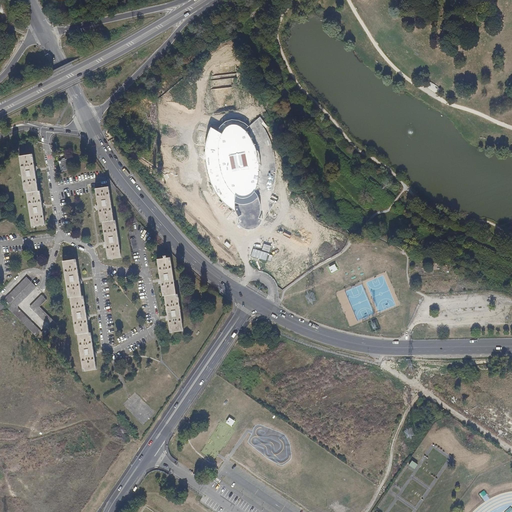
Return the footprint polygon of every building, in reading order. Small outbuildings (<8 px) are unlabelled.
[(220,127),(217,131),(210,127),(206,141),(206,152),(207,168),(212,183),(218,196),(229,208),(235,211),(236,217),(241,221),(239,224),(244,228),(250,230),(257,228),(262,224),(262,219),(258,218),(261,213),(260,205),(258,197),(257,194),(254,192),(260,180),(259,165),(257,151),(252,142),(248,132),(245,129),(249,127),(245,123),(239,121),(233,119),(225,122),(220,127)] [(46,225),(41,194),(39,194),(33,158),(31,158),(31,155),(20,156),(25,190),(27,190),(32,227),(46,225)] [(70,168),(68,159),(59,161),(59,162),(62,171),(70,168)] [(115,224),(109,187),(96,189),(100,220),(103,220),(108,256),(110,256),(110,259),(122,257),(117,223),(115,224)] [(177,298),(171,257),(157,259),(163,294),(164,293),(170,330),(171,330),(172,333),(184,331),(179,297),(177,298)] [(90,335),(85,298),(82,299),(77,262),(75,263),(75,259),(63,261),(68,295),(70,295),(75,331),(77,331),(83,368),(84,367),(85,371),(97,369),(92,335),(90,335)] [(335,264),(328,267),(332,273),(338,269),(335,264)] [(18,308),(18,305),(36,287),(26,277),(3,301),(7,305),(6,307),(36,336),(41,331),(18,308)] [(57,323),(40,306),(47,299),(45,297),(45,296),(44,295),(43,295),(42,295),(30,306),(49,324),(41,332),(45,336),(57,323)] [(236,422),(230,418),(226,423),(232,427),(236,422)] [(414,469),(417,465),(411,461),(408,466),(414,469)]
